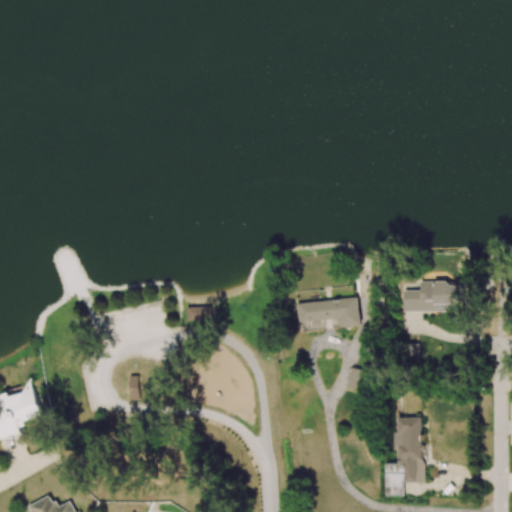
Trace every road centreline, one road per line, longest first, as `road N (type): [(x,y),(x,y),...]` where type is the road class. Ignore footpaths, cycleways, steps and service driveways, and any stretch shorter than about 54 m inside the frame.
road 1 (residential): [(501,511),(503,336)]
road 2 (residential): [(269,511),(266,454),(254,428),(230,399),(190,379)]
